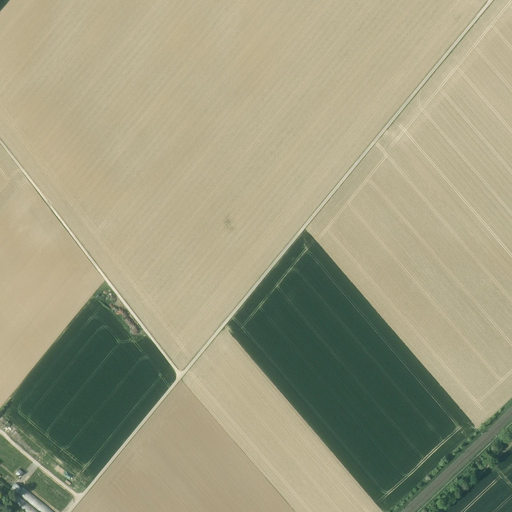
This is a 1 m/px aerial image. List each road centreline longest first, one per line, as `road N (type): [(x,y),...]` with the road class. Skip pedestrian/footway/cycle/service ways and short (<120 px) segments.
road 1 (unclassified): [(68,511),(490,0)]
road 2 (track): [(178,378),(0,138)]
road 3 (track): [(178,378),(293,511)]
